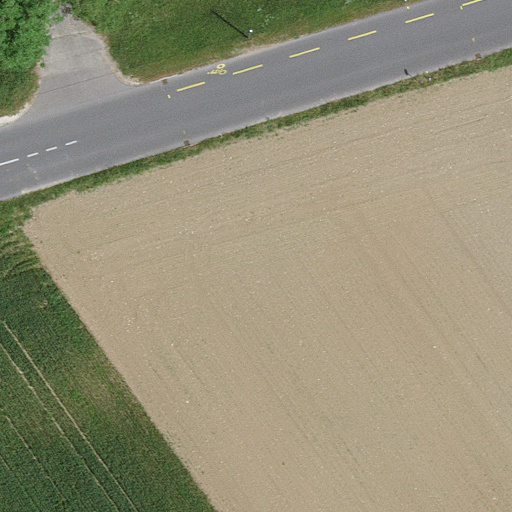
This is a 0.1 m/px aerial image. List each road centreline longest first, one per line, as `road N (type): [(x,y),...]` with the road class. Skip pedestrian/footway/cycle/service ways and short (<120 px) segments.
road 1 (tertiary): [(511,12),(0,165)]
road 2 (track): [(97,136),(58,0)]
